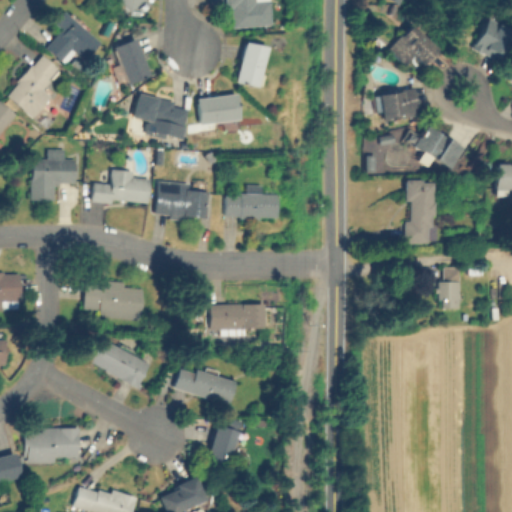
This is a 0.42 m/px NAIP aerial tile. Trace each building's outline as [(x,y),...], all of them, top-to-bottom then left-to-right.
[(140,0),(131,9),(122,0),(140,0)] [(269,0),(272,22),(234,25),(232,5),(226,5),(225,0),(269,0)] [(403,9),(400,18),(386,13),(390,4),(403,9)] [(99,39),(83,58),(74,50),(64,61),(45,44),(60,27),(52,20),(62,8),(99,39)] [(511,32),(511,46),(501,66),(469,47),(486,18),(511,32)] [(440,52),(426,68),(411,55),(402,66),(384,51),(407,23),(440,52)] [(150,72),(128,81),(112,44),(133,34),(150,72)] [(266,45),(258,83),(236,78),(244,40),(266,45)] [(40,52),(57,67),(41,86),(50,93),(33,114),(7,93),(17,80),(15,78),(29,62),(31,63),(40,52)] [(412,113),(381,119),(377,93),(399,89),(398,89),(411,86),(414,106),(410,106),(412,113)] [(187,107),(183,123),(185,123),(182,137),(170,134),(169,138),(143,132),(145,128),(143,127),(144,120),(146,120),(147,118),(131,114),(137,91),(173,99),(172,104),(187,107)] [(235,91),(239,123),(223,125),(222,119),(198,122),(195,96),(235,91)] [(0,99),(14,111),(0,127),(0,138),(2,140),(0,142),(0,99)] [(81,123),(77,128),(72,125),(76,119),(81,123)] [(426,125),(431,128),(461,148),(455,158),(449,167),(413,143),(412,145),(402,139),(410,127),(420,134),(426,125)] [(376,144),(373,135),(391,130),(394,139),(376,144)] [(163,150),(163,164),(153,164),(153,150),(163,150)] [(177,150),(196,152),(195,163),(176,162),(177,150)] [(363,175),(363,153),(374,153),(374,175),(363,175)] [(74,156),(73,180),(59,180),(59,183),(54,183),(54,197),(31,197),(31,156),(74,156)] [(511,165),(511,188),(495,188),(496,162),(508,163),(508,165),(511,165)] [(148,176),(146,200),(110,196),(110,201),(89,199),(92,180),(101,181),(103,166),(132,169),(131,174),(148,176)] [(187,181),(187,187),(206,189),(203,216),(184,214),(183,218),(167,216),(168,213),(152,211),(155,183),(164,184),(165,179),(187,181)] [(421,179),(421,182),(432,182),(432,201),(435,201),(435,213),(432,213),(432,224),(437,224),(437,239),(428,239),(428,240),(404,241),(404,219),(410,219),(409,199),(404,199),(404,179),(421,179)] [(260,184),(260,191),(275,192),(275,215),(258,214),(258,218),(238,217),(238,214),(223,213),(224,193),(238,193),(238,190),(245,191),(245,183),(260,184)] [(442,265),(458,265),(458,307),(441,307),(441,299),(437,298),(437,292),(434,291),(434,286),(438,286),(438,279),(441,279),(442,265)] [(0,269),(2,269),(2,271),(17,270),(19,306),(0,306),(0,269)] [(123,280),(123,284),(141,286),(138,317),(99,314),(99,308),(83,306),(85,281),(105,283),(105,279),(123,280)] [(262,326),(208,327),(207,302),(262,301),(262,326)] [(141,383),(139,386),(87,357),(100,334),(148,361),(137,380),(141,383)] [(178,366),(193,371),(194,367),(234,380),(227,400),(209,395),(209,397),(172,385),(178,366)] [(263,417),(263,425),(255,425),(256,416),(263,417)] [(224,423),(227,417),(244,423),(241,429),(224,423)] [(54,453),(55,460),(26,461),(25,455),(22,455),(22,430),(40,429),(40,425),(77,424),(78,453),(54,453)] [(203,461),(215,427),(234,434),(227,452),(221,450),(215,466),(203,461)] [(0,479),(0,453),(13,450),(20,474),(0,479)] [(205,496),(171,511),(166,511),(158,494),(177,486),(175,483),(194,473),(205,496)] [(77,483),(96,489),(96,487),(109,491),(110,487),(133,494),(127,511),(95,511),(70,504),(77,483)]
